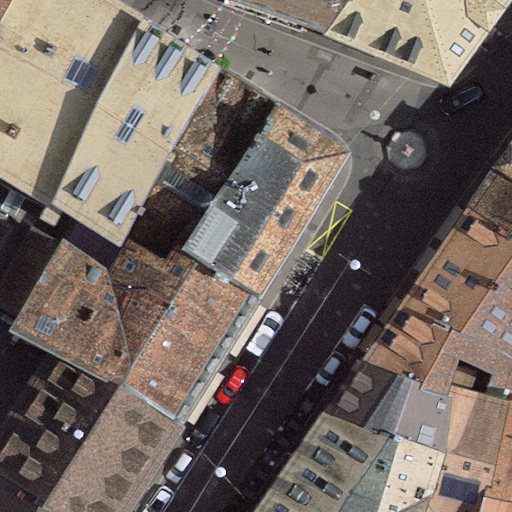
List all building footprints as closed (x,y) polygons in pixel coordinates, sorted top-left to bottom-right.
[(0,0),(0,49),(26,0),(0,0)] [(26,0),(0,49),(0,163),(74,210),(81,197),(145,237),(234,77),(87,0),(26,0)] [(235,0),(232,6),(325,43),(356,0),(235,0)] [(428,91),(490,0),(356,0),(325,43),(428,91)] [(288,107),(234,77),(145,237),(200,267),(217,236),(288,107)] [(346,142),(288,107),(217,236),(276,273),(346,142)] [(511,165),(465,236),(511,268),(511,165)] [(200,408),(276,273),(217,236),(200,267),(145,237),(81,197),(74,210),(20,310),(74,334),(153,370),(200,408)] [(424,304),(401,341),(500,388),(511,363),(511,268),(465,236),(424,304)] [(133,511),(177,443),(200,408),(153,370),(74,334),(52,371),(2,453),(109,511),(133,511)] [(401,341),(351,405),(475,444),(494,402),(500,388),(401,341)] [(511,511),(511,407),(494,402),(475,444),(454,511),(511,511)] [(351,405),(276,510),(279,511),(454,511),(475,444),(351,405)] [(0,511),(109,511),(2,453),(0,456),(0,511)]
